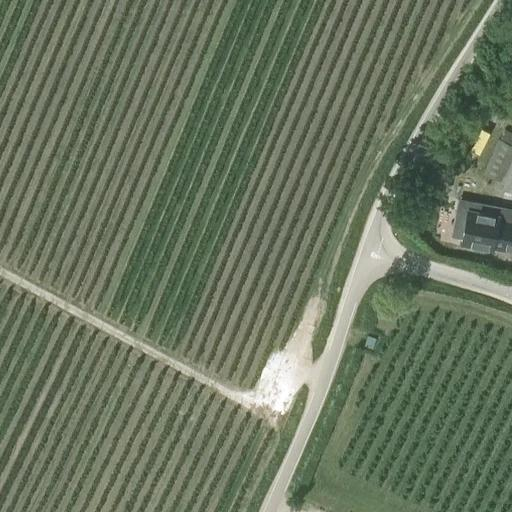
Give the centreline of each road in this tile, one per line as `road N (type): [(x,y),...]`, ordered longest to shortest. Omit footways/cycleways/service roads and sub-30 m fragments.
road 1 (track): [(0,271),(236,394),(281,387),(290,368),(323,381)]
road 2 (unclassified): [(366,253),(388,194),(504,0)]
road 3 (unclassified): [(268,511),(366,253)]
road 4 (unclassified): [(511,296),(366,253)]
